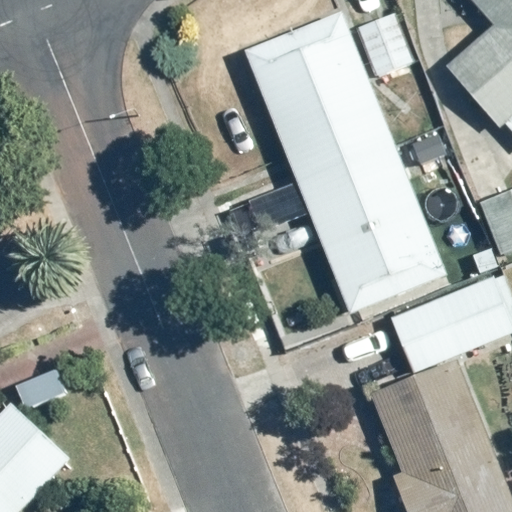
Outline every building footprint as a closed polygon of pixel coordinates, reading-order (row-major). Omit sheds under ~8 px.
[(366,0),(258,0),(252,2),(355,253),(454,213),(366,0)] [(511,0),(475,0),(459,15),(511,72),(511,0)] [(511,251),(511,188),(480,200),(500,256),(511,251)] [(511,383),(475,296),(369,341),(442,511),(504,511),(511,509),(511,383)] [(0,345),(0,476),(64,395),(0,345)]
